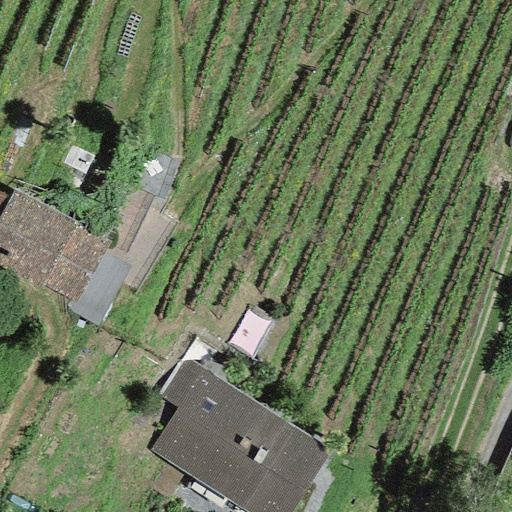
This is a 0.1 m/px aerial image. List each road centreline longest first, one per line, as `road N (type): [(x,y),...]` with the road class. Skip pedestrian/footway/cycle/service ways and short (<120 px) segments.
road 1 (track): [(511,253),(422,511)]
road 2 (residential): [(511,385),(449,511)]
